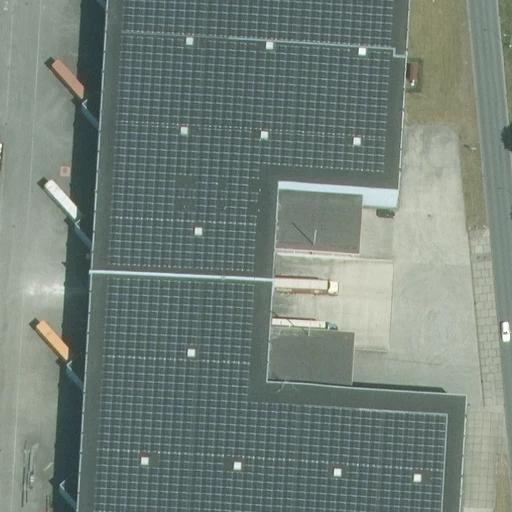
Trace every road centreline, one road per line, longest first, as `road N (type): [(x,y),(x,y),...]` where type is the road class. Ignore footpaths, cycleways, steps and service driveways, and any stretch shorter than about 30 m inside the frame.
road 1 (unknown): [(37,0),(0,501)]
road 2 (unclassified): [(511,345),(481,0)]
